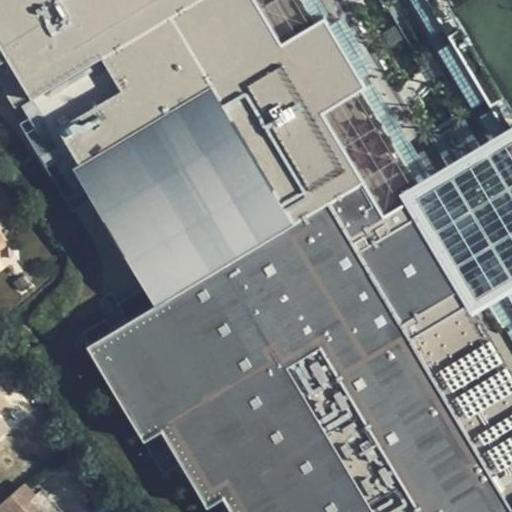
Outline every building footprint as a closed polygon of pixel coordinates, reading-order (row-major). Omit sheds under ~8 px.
[(0,0),(0,84),(14,107),(30,97),(144,287),(116,304),(126,319),(110,328),(105,319),(82,332),(88,342),(85,344),(163,475),(181,464),(206,507),(212,503),(216,511),(225,511),(229,510),(230,511),(511,511),(511,334),(508,328),(506,330),(502,324),(505,322),(489,295),(486,297),(484,292),(478,295),(473,288),(468,280),(457,287),(415,216),(426,209),(417,194),(423,190),(361,87),(365,85),(323,15),(315,20),(303,0),(0,0)] [(511,0),(426,0),(497,118),(509,139),(511,136),(511,0)] [(431,140),(451,172),(483,152),(464,121),(431,140)] [(0,246),(9,241),(5,234),(0,237),(0,246)] [(21,511),(31,502),(20,490),(0,508),(0,511),(21,511)]
